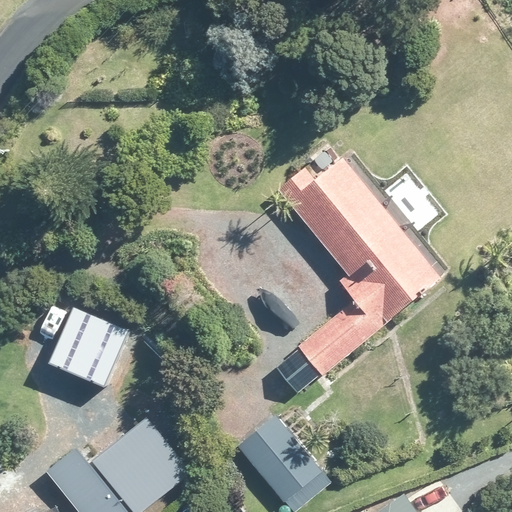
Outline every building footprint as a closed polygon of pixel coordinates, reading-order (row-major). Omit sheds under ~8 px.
[(446,273),(345,155),(321,176),(310,163),(281,189),(352,272),(342,280),(359,300),(281,366),(305,394),(446,273)] [(279,412),(239,444),(276,490),(260,503),(266,511),(295,511),(338,478),(327,466),(341,455),(300,404),(284,417),(279,412)] [(152,416),(97,459),(138,511),(142,511),(195,471),(152,416)] [(83,441),(47,469),(81,511),(138,511),(97,459),(83,441)] [(424,511),(409,492),(382,511),(424,511)]
